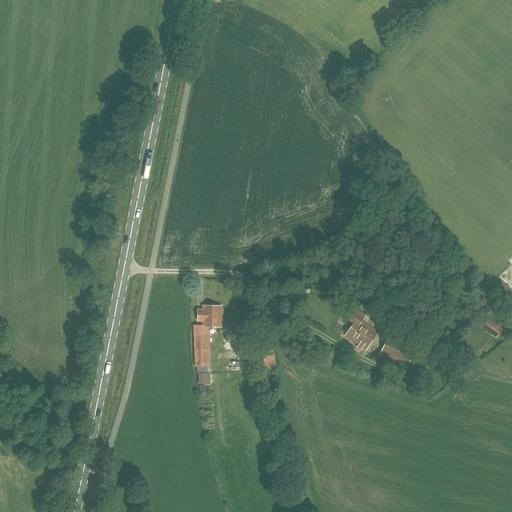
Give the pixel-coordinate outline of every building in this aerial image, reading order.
[(198,310),(198,321),(203,321),(203,326),(221,326),(221,306),(203,306),(203,310),(198,310)] [(379,332),(362,321),(366,315),(353,306),(345,318),(353,323),(344,336),(358,345),(357,347),(361,350),(363,348),(366,350),(379,332)] [(485,322),(483,327),(501,336),(504,330),(485,322)] [(239,325),(227,325),(227,344),(234,345),(235,351),(247,351),(247,337),(239,337),(239,325)] [(407,368),(414,354),(417,348),(390,334),(379,354),(407,368)] [(215,401),(227,400),(226,389),(214,390),(215,401)]
